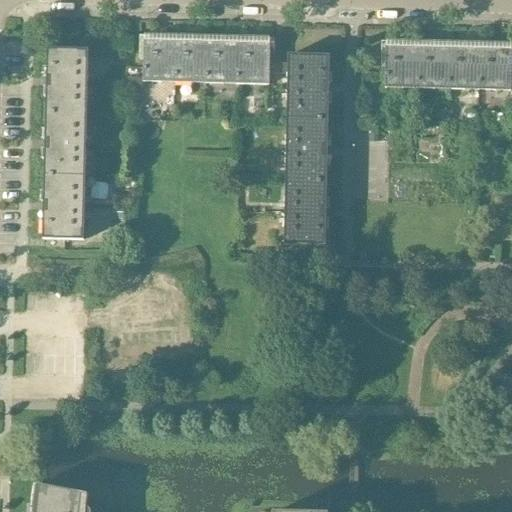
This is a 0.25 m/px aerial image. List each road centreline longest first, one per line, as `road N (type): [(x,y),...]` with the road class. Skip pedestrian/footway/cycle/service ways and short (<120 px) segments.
road 1 (residential): [(212,0),(0,1)]
road 2 (residential): [(511,3),(342,0)]
